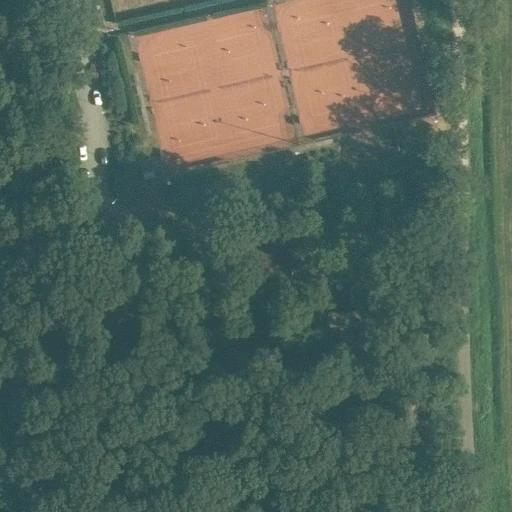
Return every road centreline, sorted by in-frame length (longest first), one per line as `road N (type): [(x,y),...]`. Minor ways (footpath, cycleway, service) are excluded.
road 1 (unclassified): [(0,243),(39,225),(95,215),(264,219),(461,245)]
road 2 (unclassified): [(471,511),(461,245)]
road 3 (track): [(461,245),(458,0)]
